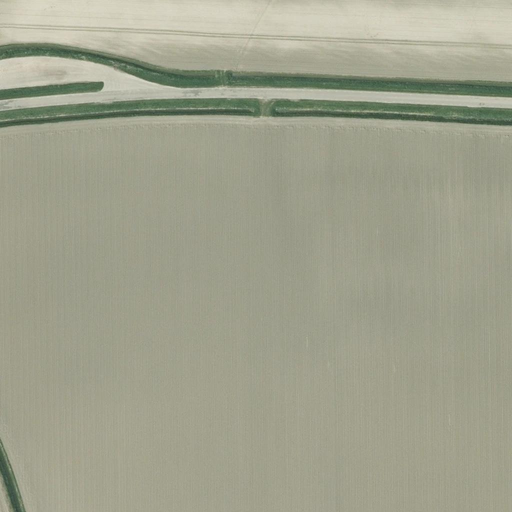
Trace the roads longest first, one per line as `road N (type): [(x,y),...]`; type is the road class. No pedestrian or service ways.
road 1 (tertiary): [(0,106),(173,93),(511,104)]
road 2 (unknown): [(0,69),(83,68),(173,93)]
